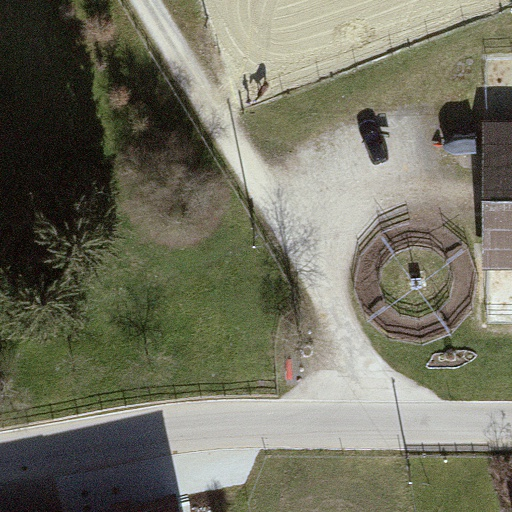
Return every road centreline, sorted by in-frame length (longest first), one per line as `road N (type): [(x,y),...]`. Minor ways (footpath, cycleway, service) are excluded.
road 1 (residential): [(0,455),(222,423),(511,424)]
road 2 (unknown): [(327,289),(453,128),(511,106)]
